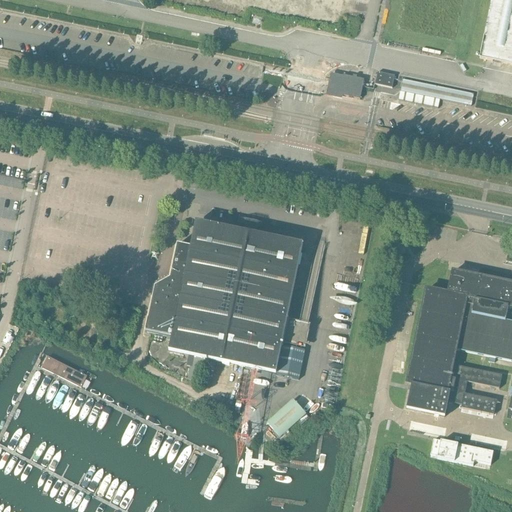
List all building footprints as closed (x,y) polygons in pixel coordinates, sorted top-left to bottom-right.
[(511,64),(511,0),(492,0),(481,59),(511,64)] [(141,46),(143,39),(143,36),(137,35),(135,44),(141,46)] [(395,76),(378,73),(375,85),(392,89),(395,76)] [(360,100),(364,80),(357,79),(357,77),(354,76),(353,78),(343,76),(331,74),(326,97),(342,100),(343,96),(349,97),(349,99),(352,100),(352,98),(360,100)] [(474,94),(403,80),(399,101),(438,109),(440,100),(471,107),(474,94)] [(155,288),(147,325),(146,333),(172,339),(170,352),(194,357),(192,367),(190,367),(187,380),(195,382),(197,370),(214,373),(216,362),(275,374),(282,344),(306,349),(310,326),(287,320),(302,246),(197,224),(192,248),(177,245),(170,279),(155,288)] [(397,239),(394,251),(404,253),(407,241),(397,239)] [(453,366),(456,351),(465,305),(473,307),(472,315),(505,322),(505,321),(508,308),(511,308),(511,284),(453,272),(448,295),(426,290),(407,384),(412,385),(407,410),(445,418),(448,403),(462,406),(461,409),(494,416),(497,401),(465,395),(467,383),(499,390),(502,376),(453,366)] [(456,351),(511,362),(511,322),(505,321),(505,322),(472,315),(473,307),(465,305),(456,351)] [(283,347),(276,376),(298,381),(305,352),(283,347)] [(88,377),(48,357),(42,368),(82,388),(88,377)] [(293,401),(267,424),(280,438),(306,415),(293,401)] [(433,440),(430,455),(437,457),(437,459),(473,466),(474,462),(491,465),(493,453),(433,440)]
